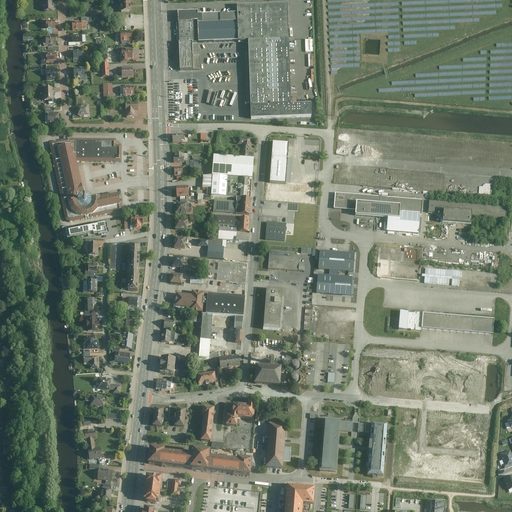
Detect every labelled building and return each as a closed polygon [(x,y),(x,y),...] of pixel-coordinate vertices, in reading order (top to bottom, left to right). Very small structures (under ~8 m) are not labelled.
[(53,12),(52,0),(43,1),(44,13),(53,12)] [(120,5),(120,13),(132,12),(131,5),(120,5)] [(177,13),(179,72),(200,71),(200,56),(192,56),(192,45),(247,43),(250,120),(312,118),(311,105),(292,106),(288,7),(237,8),(238,14),(197,16),(197,12),(177,13)] [(55,30),(55,22),(46,22),(46,31),(55,30)] [(82,31),(82,23),(72,24),(73,32),(82,31)] [(132,43),(132,34),(121,34),(122,43),(132,43)] [(56,47),(56,38),(46,38),(46,47),(56,47)] [(133,60),(133,50),(122,51),(123,64),(129,64),(128,60),(133,60)] [(82,62),(82,52),(74,52),(74,63),(78,63),(78,62),(82,62)] [(57,63),(57,55),(46,55),(46,63),(57,63)] [(85,69),(74,69),(74,80),(80,80),(80,81),(85,81),(85,69)] [(134,79),(134,70),(122,70),(123,79),(134,79)] [(57,79),(57,71),(46,71),(47,79),(53,79),(57,79)] [(113,98),(112,85),(103,86),(104,99),(113,98)] [(135,97),(134,88),(124,89),(124,98),(135,97)] [(53,102),(53,90),(44,90),(45,103),(53,102)] [(175,104),(182,103),(181,95),(173,95),(175,121),(181,120),(180,107),(175,107),(175,104)] [(138,104),(126,105),(127,119),(136,118),(135,113),(139,113),(138,104)] [(79,117),(88,117),(88,108),(87,107),(87,106),(81,106),(81,108),(78,108),(78,117),(79,117)] [(60,124),(59,113),(54,113),(48,113),(48,116),(48,124),(60,124)] [(181,134),(172,134),(172,142),(181,142),(181,134)] [(55,170),(78,166),(77,162),(76,139),(70,139),(69,136),(65,137),(66,139),(49,143),(55,170)] [(252,138),(238,137),(237,144),(242,145),(241,157),(249,157),(249,150),(251,150),(252,138)] [(77,162),(111,162),(111,145),(117,145),(117,139),(76,139),(77,162)] [(272,153),(272,158),(288,159),(289,144),(283,144),(273,143),(272,153)] [(111,145),(111,162),(122,162),(122,145),(117,145),(111,145)] [(183,162),(183,153),(173,154),(173,163),(183,162)] [(243,179),(253,180),(254,160),(215,157),(213,177),(228,178),(243,179)] [(272,158),(270,183),(286,184),(288,159),(272,158)] [(202,168),(199,159),(193,159),(193,160),(186,161),(186,165),(190,165),(190,176),(197,175),(196,168),(202,168)] [(78,166),(55,170),(59,192),(83,186),(78,166)] [(182,175),(182,167),(173,167),(174,176),(182,175)] [(227,198),(228,178),(213,177),(212,197),(227,198)] [(242,187),(243,179),(228,178),(227,198),(241,199),(242,192),(239,192),(239,186),(242,187)] [(244,199),(252,200),(253,180),(243,179),(242,187),(239,186),(239,192),(242,192),(241,199),(244,199)] [(84,193),(83,186),(59,192),(66,220),(70,223),(97,217),(102,216),(98,197),(93,198),(92,196),(89,194),(87,193),(84,193)] [(188,187),(176,188),(176,197),(188,196),(188,187)] [(119,194),(109,195),(113,214),(123,212),(123,210),(119,194)] [(421,201),(335,194),(334,209),(357,211),(356,215),(387,218),(400,219),(400,211),(420,213),(421,201)] [(109,195),(98,197),(102,216),(113,214),(109,195)] [(215,202),(214,213),(243,215),(244,199),(241,199),(227,198),(212,197),(212,202),(215,202)] [(243,215),(250,215),(252,200),(244,199),(243,215)] [(506,208),(429,201),(428,213),(443,214),(442,222),(470,225),(471,215),(505,218),(506,208)] [(191,204),(176,204),(175,213),(179,213),(179,215),(184,215),(184,213),(191,213),(191,204)] [(400,219),(387,218),(386,232),(419,235),(420,213),(400,211),(400,219)] [(237,238),(239,217),(214,215),(212,239),(250,243),(251,239),(237,238)] [(143,217),(132,217),(132,225),(134,225),(134,230),(142,229),(142,225),(144,225),(143,217)] [(240,232),(249,232),(250,219),(241,218),(240,232)] [(187,220),(175,220),(175,229),(187,230),(187,225),(191,225),(191,221),(187,221),(187,220)] [(105,224),(66,232),(68,240),(94,234),(95,236),(99,235),(99,236),(107,235),(105,224)] [(285,225),(267,224),(265,240),(284,242),(285,225)] [(185,249),(185,239),(174,238),(173,248),(185,249)] [(208,241),(208,247),(222,248),(222,241),(208,240),(208,241)] [(99,256),(99,244),(89,244),(89,256),(99,256)] [(140,260),(141,245),(130,244),(129,260),(140,260)] [(381,247),(380,260),(401,261),(402,248),(381,247)] [(208,248),(207,258),(223,259),(224,249),(208,248)] [(320,251),(318,269),(330,270),(338,271),(353,272),(355,254),(320,251)] [(300,258),(269,256),(268,270),(299,272),(300,258)] [(182,268),(183,258),(173,257),(172,267),(182,268)] [(245,283),(247,262),(207,259),(205,280),(245,283)] [(140,276),(140,260),(129,260),(128,275),(140,276)] [(97,277),(98,264),(89,264),(89,271),(86,271),(86,277),(97,277)] [(318,275),(316,293),(351,296),(353,278),(338,277),(338,271),(330,270),(330,276),(318,275)] [(183,276),(171,274),(170,284),(181,285),(183,276)] [(139,291),(140,276),(128,275),(127,291),(139,291)] [(204,283),(205,276),(191,275),(190,281),(204,283)] [(98,282),(89,282),(88,292),(98,293),(98,282)] [(279,331),(283,290),(267,289),(263,329),(279,331)] [(202,313),(204,296),(205,293),(191,292),(191,296),(176,294),(175,307),(190,309),(189,312),(202,313)] [(244,318),(245,297),(208,295),(208,296),(204,296),(202,313),(200,360),(211,361),(213,315),(236,317),(235,340),(235,343),(243,344),(244,318)] [(137,308),(139,299),(130,297),(129,306),(137,308)] [(98,300),(88,300),(88,312),(92,312),(99,312),(99,307),(98,307),(98,300)] [(494,335),(495,320),(414,313),(414,314),(400,313),(398,330),(407,331),(407,330),(411,330),(411,331),(421,332),(422,329),(494,335)] [(99,332),(98,319),(92,319),(85,319),(85,323),(87,323),(87,332),(99,332)] [(174,322),(164,320),(163,329),(173,331),(174,322)] [(136,322),(127,321),(126,328),(135,330),(136,322)] [(175,334),(162,332),(160,343),(170,344),(170,341),(174,342),(175,334)] [(133,336),(124,335),(122,348),(131,349),(133,336)] [(96,337),(83,337),(83,346),(86,346),(86,350),(99,350),(99,341),(96,341),(96,337)] [(131,355),(116,352),(115,363),(130,365),(131,355)] [(240,366),(239,356),(219,358),(220,368),(240,366)] [(91,358),(84,358),(84,364),(90,364),(90,370),(99,370),(99,357),(91,358)] [(174,375),(176,360),(161,358),(159,373),(174,375)] [(302,368),(303,367),(303,365),(302,363),(301,362),(300,361),(298,360),(296,361),(295,361),(293,362),(293,364),(292,365),(293,367),(293,369),(295,370),(296,371),(298,371),(299,370),(301,369),(302,368)] [(282,369),(256,366),(254,385),(280,387),(282,369)] [(217,382),(216,372),(198,375),(199,384),(217,382)] [(301,381),(301,379),(301,378),(301,376),(300,375),(298,374),(297,373),(295,373),(293,374),(292,375),(291,376),(291,378),(291,380),(292,381),(293,383),(295,383),(296,383),(298,383),(300,382),(301,381)] [(113,393),(120,394),(121,385),(111,384),(112,379),(98,377),(97,389),(113,391),(113,393)] [(168,382),(158,381),(157,389),(167,390),(168,382)] [(105,408),(106,398),(92,396),(92,397),(85,397),(85,402),(91,402),(91,407),(105,408)] [(254,421),(256,403),(248,402),(247,407),(233,406),(231,417),(227,416),(225,427),(237,428),(238,419),(254,421)] [(210,444),(215,409),(203,408),(202,418),(203,418),(200,442),(210,444)] [(161,428),(164,411),(154,410),(152,427),(161,428)] [(184,429),(186,411),(176,410),(174,428),(184,429)] [(339,422),(339,421),(323,419),(319,472),(336,473),(339,431),(351,432),(352,423),(339,422)] [(388,425),(370,423),(370,425),(358,424),(357,432),(370,433),(366,476),(383,478),(388,425)] [(285,447),(287,426),(270,424),(266,470),(283,471),(284,461),(290,461),(291,447),(285,447)] [(89,450),(95,449),(95,441),(97,440),(96,432),(94,432),(93,430),(88,431),(88,433),(85,433),(86,443),(88,442),(89,450)] [(148,447),(146,465),(250,477),(252,460),(238,458),(238,460),(210,457),(210,454),(191,452),(191,455),(163,452),(163,449),(148,447)] [(89,450),(89,451),(88,451),(89,461),(102,460),(101,449),(95,450),(95,449),(89,450)] [(511,465),(511,456),(510,451),(500,455),(504,465),(503,466),(504,469),(511,465)] [(113,483),(114,472),(100,470),(98,481),(106,482),(112,483),(113,483)] [(160,502),(163,476),(147,474),(144,500),(160,502)] [(181,485),(182,480),(173,478),(173,482),(168,481),(167,490),(169,490),(168,494),(171,494),(171,495),(180,496),(180,491),(178,491),(178,485),(181,485)] [(317,486),(288,484),(285,511),(304,511),(306,503),(316,504),(317,486)] [(111,503),(113,491),(111,490),(103,489),(102,489),(100,502),(111,503)] [(426,501),(424,511),(444,511),(446,503),(426,501)]
